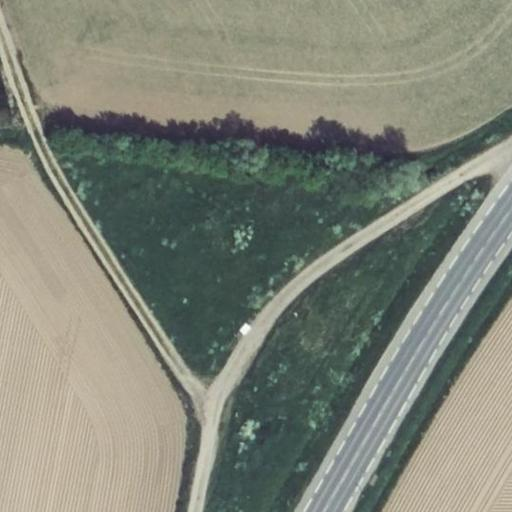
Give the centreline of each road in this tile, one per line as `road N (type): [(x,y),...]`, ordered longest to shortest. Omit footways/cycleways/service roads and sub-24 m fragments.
road 1 (track): [(193,511),(211,411),(245,342),(281,297),(511,150)]
road 2 (track): [(211,411),(62,184),(0,35)]
road 3 (secondary): [(511,205),(323,511)]
